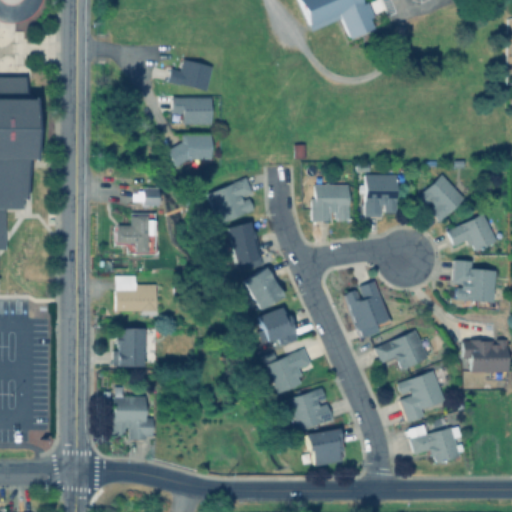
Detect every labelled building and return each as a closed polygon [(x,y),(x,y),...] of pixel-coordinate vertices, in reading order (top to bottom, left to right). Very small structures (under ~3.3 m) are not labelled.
[(357,0),(294,0),(307,30),(337,17),(346,38),(375,26),(365,0),(359,3),(357,0)] [(209,64),(203,89),(163,79),(166,66),(177,69),(179,57),(209,64)] [(0,74),(21,75),(21,96),(29,96),(29,159),(20,159),(20,200),(15,200),(15,209),(0,209),(0,74)] [(207,95),(207,122),(178,122),(178,119),(171,119),(171,111),(168,111),(168,95),(207,95)] [(207,132),(207,163),(183,163),(183,159),(185,159),(185,157),(184,157),(171,164),(162,149),(178,140),(178,132),(207,132)] [(302,142),(302,155),(290,155),(290,142),(302,142)] [(366,162),(366,170),(353,170),(353,162),(366,162)] [(402,166),(401,181),(393,181),(392,211),(380,210),(381,203),(376,203),(376,215),(360,215),(360,173),(374,173),(374,166),(402,166)] [(461,197),(435,220),(424,208),(430,204),(428,202),(422,207),(413,196),(438,172),(461,197)] [(237,195),(238,199),(245,196),(250,208),(241,212),(241,211),(216,222),(203,192),(229,181),(229,180),(242,174),(249,191),(237,195)] [(350,185),(350,197),(344,197),(344,218),(342,218),(342,220),(333,220),(333,218),(331,218),(331,210),(326,210),(326,219),(307,219),(307,197),(310,197),(310,191),(305,191),(305,176),(322,176),(322,182),(325,182),(325,183),(329,183),(329,184),(344,184),(344,185),(350,185)] [(156,187),(156,203),(140,203),(140,187),(156,187)] [(151,211),(151,248),(153,248),(153,251),(151,251),(151,252),(132,252),(132,251),(124,251),(124,242),(111,242),(111,225),(113,225),(113,223),(126,223),(126,214),(127,214),(127,212),(151,211)] [(480,211),(484,220),(490,217),(499,236),(471,249),(468,244),(465,245),(462,239),(449,244),(442,230),(480,211)] [(245,220),(248,229),(249,229),(249,231),(251,231),(258,255),(257,255),(259,264),(236,270),(234,263),(232,263),(228,249),(224,250),(221,241),(220,242),(214,229),(245,220)] [(491,269),(488,302),(487,301),(487,305),(491,306),(491,303),(495,304),(494,309),(461,306),(462,300),(450,299),(451,286),(456,287),(456,283),(448,282),(449,259),(467,260),(466,268),(491,269)] [(264,264),(275,283),(274,284),(279,294),(255,308),(254,306),(248,309),(241,296),(244,294),(241,288),(243,286),(238,278),(261,265),(262,266),(264,264)] [(152,281),(152,308),(111,307),(112,272),(132,273),(132,281),(152,281)] [(370,280),(374,294),(376,293),(386,323),(372,328),(373,331),(356,337),(353,330),(352,330),(340,294),(342,293),(341,292),(349,289),(350,290),(351,290),(354,298),(358,297),(354,285),(370,280)] [(281,304),(291,328),(290,329),(293,336),(257,350),(254,342),(258,341),(254,329),(259,327),(253,314),(277,304),(278,306),(281,304)] [(138,325),(138,363),(108,362),(109,348),(112,348),(113,340),(110,340),(110,332),(113,332),(113,324),(138,325)] [(412,327),(417,339),(423,336),(425,337),(429,347),(429,349),(423,352),(425,355),(397,367),(392,354),(377,360),(370,345),(412,327)] [(482,337),(482,338),(490,338),(490,342),(493,342),(493,337),(504,337),(505,369),(503,369),(503,378),(486,378),(486,369),(466,369),(466,356),(459,356),(459,338),(466,338),(466,337),(482,337)] [(296,381),(273,391),(261,362),(299,346),(306,361),(294,366),(297,374),(293,375),(296,381)] [(273,356),(263,361),(259,354),(270,349),(273,356)] [(442,365),(447,378),(434,382),(440,398),(417,407),(419,413),(403,419),(395,398),(407,393),(405,389),(398,392),(393,381),(429,368),(430,369),(442,365)] [(119,384),(118,393),(141,393),(140,415),(148,415),(148,434),(142,434),(142,436),(125,436),(125,424),(121,424),(121,430),(119,430),(117,432),(113,432),(110,430),(109,430),(110,393),(111,393),(111,384),(119,384)] [(313,400),(315,404),(322,402),(328,418),(317,421),(317,420),(295,427),(284,396),(317,385),(321,398),(313,400)] [(442,423),(425,428),(423,421),(440,416),(442,423)] [(419,422),(421,432),(447,424),(447,426),(454,424),(456,434),(450,436),(452,443),(456,442),(458,449),(454,450),(455,455),(432,462),(429,454),(426,455),(424,449),(409,453),(405,437),(406,437),(403,427),(419,422)] [(334,425),(338,448),(336,449),(337,459),(310,464),(307,448),(304,449),(301,432),(334,425)]
